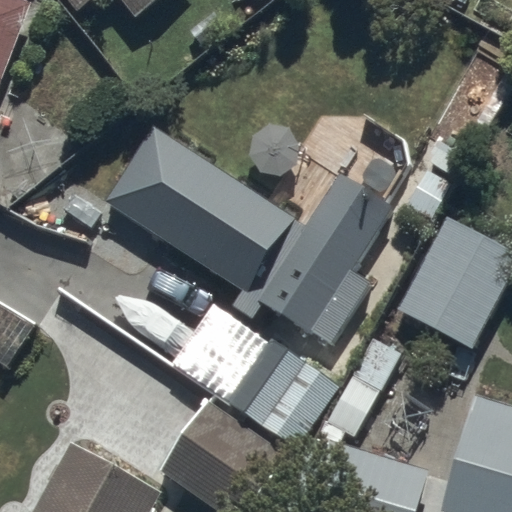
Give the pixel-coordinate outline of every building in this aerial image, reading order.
[(0,0),(0,89),(33,0),(0,0)] [(74,0),(83,11),(96,0),(124,0),(136,14),(153,0),(74,0)] [(306,224),(155,126),(105,202),(243,291),(232,307),(252,320),(263,302),(330,345),(371,281),(352,268),(390,210),(337,175),(306,224)] [(400,311),(477,353),(511,290),(511,244),(454,212),(400,311)] [(38,324),(0,301),(0,360),(12,368),(38,324)] [(400,355),(373,339),(326,422),(353,437),(400,355)] [(299,369),(265,347),(228,404),(297,448),(339,384),(304,361),(299,369)] [(511,511),(511,388),(486,381),(448,509),(459,511),(511,511)] [(160,467),(232,511),(257,511),(298,454),(206,395),(160,467)] [(297,511),(423,511),(434,466),(316,437),(297,511)] [(153,511),(166,489),(75,439),(34,511),(153,511)]
